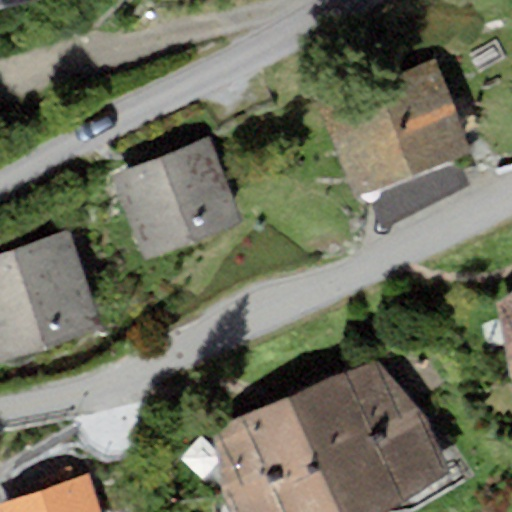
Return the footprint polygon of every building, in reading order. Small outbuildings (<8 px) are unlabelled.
[(0,0),(0,8),(33,0),(0,0)] [(434,59),(315,107),(353,200),(472,152),(434,59)] [(208,138),(110,175),(144,262),(241,225),(208,138)] [(68,230),(0,252),(0,359),(101,326),(68,230)] [(511,292),(497,302),(511,377),(511,378),(511,292)] [(386,351),(203,438),(233,511),(388,511),(459,468),(386,351)] [(102,511),(89,474),(0,503),(0,511),(102,511)]
